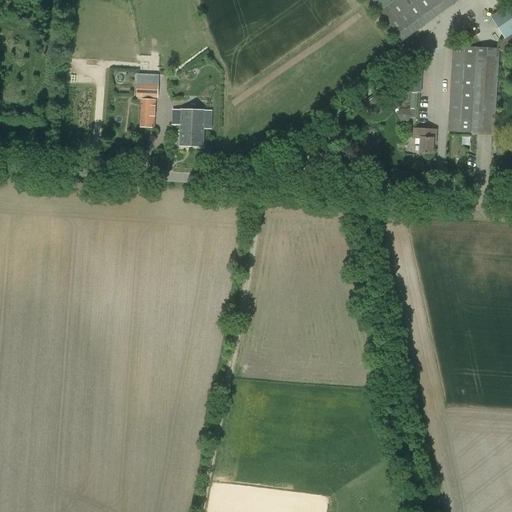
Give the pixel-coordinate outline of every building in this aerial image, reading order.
[(373,0),(381,11),(396,0),(373,0)] [(396,0),(381,11),(403,43),(460,0),(396,0)] [(505,40),(511,35),(511,2),(490,17),(504,38),(505,40)] [(499,50),(506,54),(511,44),(511,35),(505,40),(504,38),(498,49),(499,50)] [(499,50),(454,47),(449,131),(494,134),(499,50)] [(421,93),(423,69),(410,68),(408,92),(421,93)] [(158,99),(159,82),(138,81),(136,98),(158,99)] [(399,108),(399,122),(416,122),(416,109),(399,108)] [(203,148),(205,112),(181,111),(181,110),(172,110),(172,125),(181,126),(180,147),(203,148)] [(433,155),(434,130),(414,129),(413,138),(420,138),(419,154),(433,155)]
